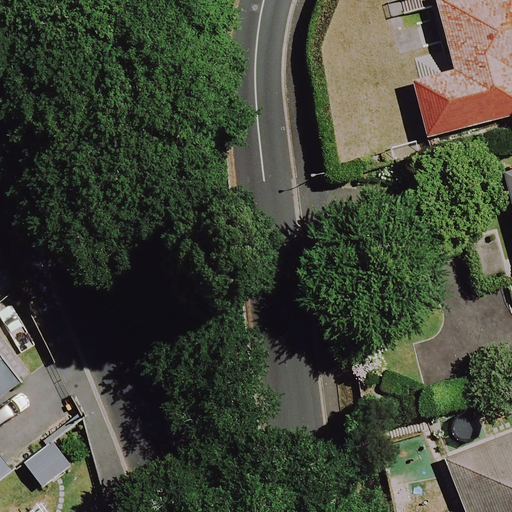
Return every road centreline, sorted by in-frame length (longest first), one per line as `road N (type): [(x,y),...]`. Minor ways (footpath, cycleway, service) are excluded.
road 1 (residential): [(263,0),(255,82),(306,511)]
road 2 (residential): [(0,51),(132,377),(174,511)]
